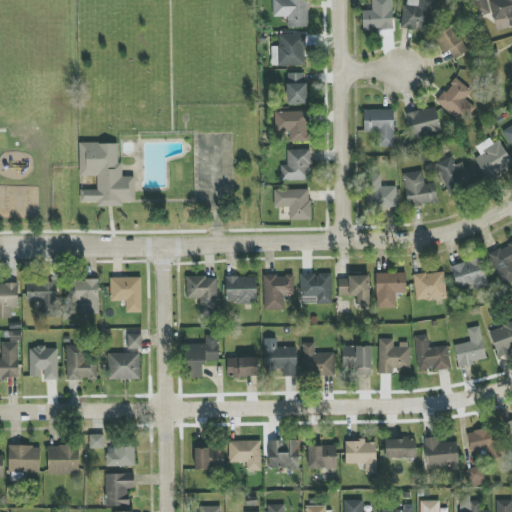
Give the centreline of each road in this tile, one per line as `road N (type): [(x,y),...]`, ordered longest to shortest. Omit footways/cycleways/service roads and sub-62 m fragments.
road 1 (residential): [(0,248),(414,242),(470,227),(511,204)]
road 2 (residential): [(0,413),(430,408),(511,390)]
road 3 (residential): [(163,511),(160,248)]
road 4 (residential): [(341,245),(338,0)]
